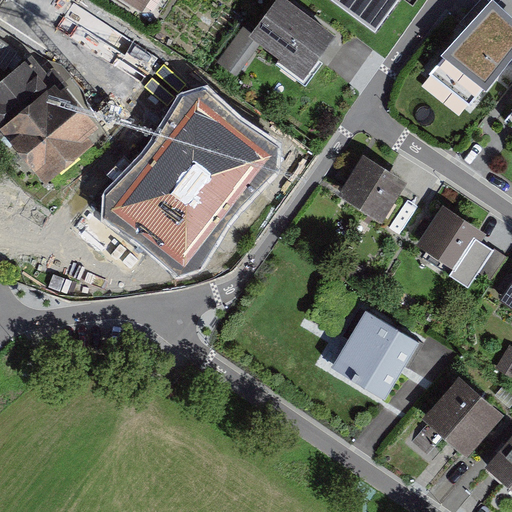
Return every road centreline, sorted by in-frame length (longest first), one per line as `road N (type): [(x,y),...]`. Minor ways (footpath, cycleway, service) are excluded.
road 1 (residential): [(188,305),(193,334),(219,358),(439,511)]
road 2 (residential): [(188,305),(230,282),(263,246),(363,107)]
road 3 (residential): [(0,330),(26,310),(188,305)]
road 4 (residential): [(363,107),(511,211)]
road 5 (residential): [(363,107),(444,0)]
